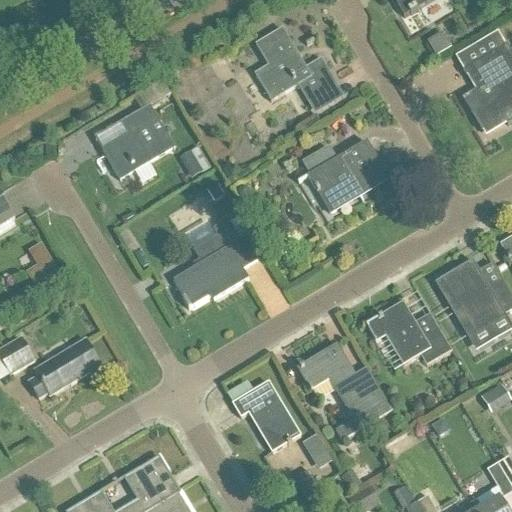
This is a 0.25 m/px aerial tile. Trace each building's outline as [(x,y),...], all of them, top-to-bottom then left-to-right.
[(442,0),(390,0),(399,13),(404,22),(411,19),(411,20),(418,16),(417,15),(428,8),(442,0)] [(304,108),(334,91),(319,64),(303,73),(280,34),(253,50),(265,71),(252,79),(267,106),(295,91),(304,108)] [(428,60),(443,53),(437,38),(422,45),(428,60)] [(508,130),(511,127),(511,100),(509,95),(511,93),(511,57),(508,50),(463,76),(469,88),(475,96),(463,104),(479,131),(500,118),(508,130)] [(117,186),(172,154),(148,112),(118,129),(125,140),(99,155),(117,186)] [(331,223),(391,187),(368,148),(308,183),(331,223)] [(192,153),(174,163),(186,184),(204,174),(192,153)] [(214,207),(225,200),(218,189),(207,195),(214,207)] [(0,234),(12,227),(0,207),(0,234)] [(211,234),(216,242),(193,256),(201,269),(172,286),(182,303),(180,304),(187,315),(210,302),(212,306),(246,285),(241,277),(260,266),(247,244),(241,248),(227,225),(211,234)] [(511,244),(501,251),(511,268),(511,244)] [(51,263),(38,271),(27,278),(34,291),(58,276),(51,263)] [(452,311),(462,327),(470,341),(503,322),(511,316),(511,299),(507,292),(494,300),(474,267),(444,285),(439,288),(452,311)] [(427,371),(451,356),(438,333),(423,341),(404,308),(368,330),(377,347),(385,342),(403,372),(421,362),(427,371)] [(0,364),(10,382),(34,368),(21,345),(0,357),(0,364)] [(91,383),(102,376),(85,348),(35,377),(39,384),(30,389),(40,406),(49,400),(51,403),(89,380),(91,383)] [(335,436),(342,447),(392,418),(365,374),(356,380),(338,351),(299,374),(312,397),(330,387),(353,425),(335,436)] [(272,459),(300,442),(269,390),(233,411),(241,424),(248,420),(272,459)] [(492,419),(511,407),(501,390),(481,401),(492,419)] [(315,473),(324,467),(309,445),(300,451),(315,473)] [(188,511),(181,499),(182,498),(160,462),(124,484),(137,506),(127,511),(111,511),(102,497),(77,511),(188,511)] [(511,471),(507,464),(497,470),(511,494),(511,471)] [(511,498),(511,494),(497,470),(487,476),(503,503),(511,498)] [(350,497),(362,490),(353,476),(341,483),(350,497)] [(307,506),(321,498),(308,477),(294,486),(307,506)] [(351,511),(377,511),(380,510),(369,492),(348,505),(351,511)] [(433,511),(427,502),(416,509),(418,511),(433,511)]
